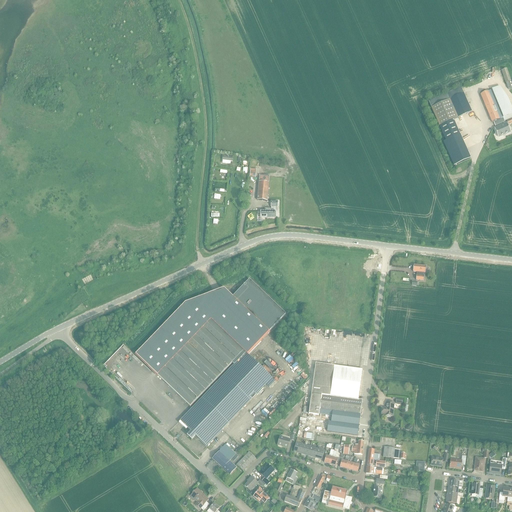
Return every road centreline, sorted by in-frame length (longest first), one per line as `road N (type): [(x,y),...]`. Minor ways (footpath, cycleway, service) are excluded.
road 1 (unclassified): [(386,245),(361,479)]
road 2 (tertiary): [(386,245),(274,236),(201,263)]
road 3 (residential): [(227,493),(91,364)]
road 4 (tertiary): [(58,328),(201,263)]
road 5 (tertiary): [(511,260),(386,245)]
